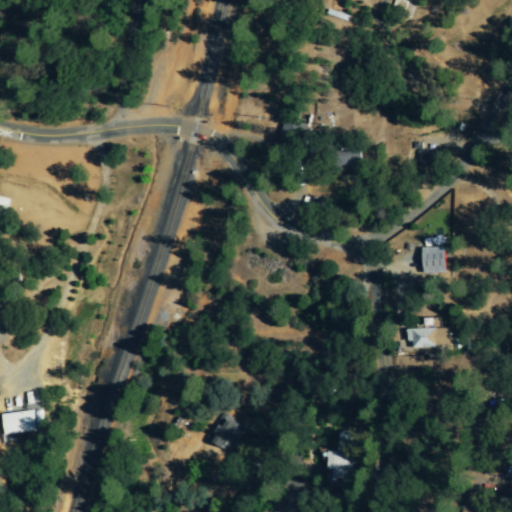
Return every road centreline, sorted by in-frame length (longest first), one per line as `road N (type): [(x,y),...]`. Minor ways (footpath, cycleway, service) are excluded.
road 1 (tertiary): [(372,511),(385,401),(382,320),(370,269),(348,247),(278,213),(193,130),(0,126)]
road 2 (track): [(106,511),(231,159)]
road 3 (residential): [(245,511),(378,294)]
road 4 (residential): [(359,258),(469,164),(511,98)]
